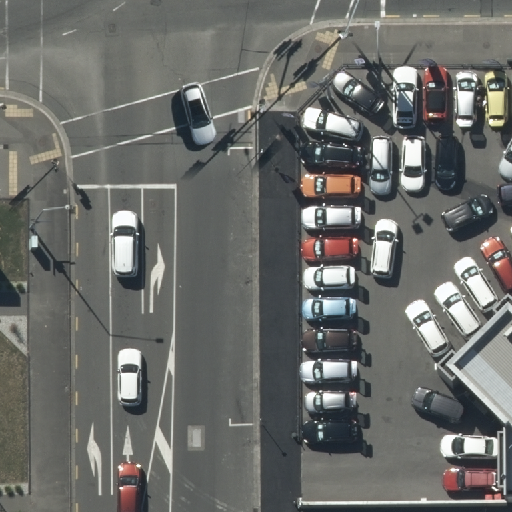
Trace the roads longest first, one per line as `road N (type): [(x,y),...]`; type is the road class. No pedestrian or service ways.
road 1 (unclassified): [(172,371),(179,0)]
road 2 (unclassified): [(172,371),(168,511)]
